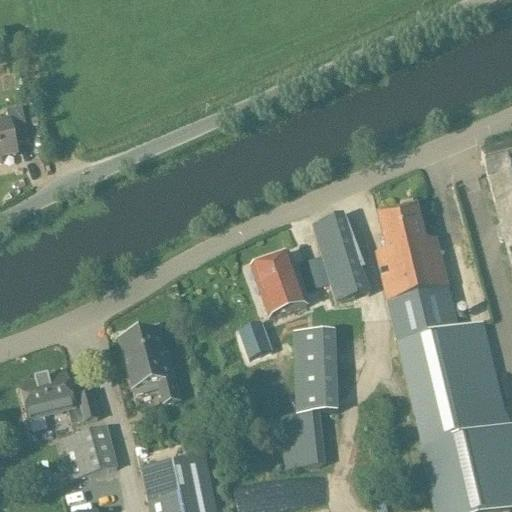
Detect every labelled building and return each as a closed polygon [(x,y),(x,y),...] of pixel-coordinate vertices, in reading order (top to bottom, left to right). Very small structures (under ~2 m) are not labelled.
[(15,147),(29,144),(22,111),(7,114),(9,123),(0,125),(0,161),(17,158),(15,147)] [(511,278),(511,151),(481,159),(511,278)] [(386,254),(375,256),(440,511),(511,511),(511,442),(483,326),(458,332),(436,241),(424,244),(416,210),(377,219),(386,254)] [(321,263),(330,288),(336,307),(371,297),(368,282),(346,220),(311,232),(321,263)] [(270,323),(307,310),(288,259),(251,272),(270,323)] [(317,292),(330,288),(321,263),(308,267),(317,292)] [(266,343),(260,326),(238,334),(244,351),(266,343)] [(119,344),(132,394),(158,387),(163,408),(179,404),(167,358),(163,359),(157,335),(119,344)] [(294,338),(295,364),(335,362),(334,336),(294,338)] [(31,426),(69,415),(73,429),(98,423),(91,398),(72,403),(65,379),(21,391),(31,426)] [(280,422),(285,474),(326,470),(321,418),(280,422)] [(70,483),(117,471),(106,431),(60,443),(70,483)] [(149,511),(214,511),(203,460),(141,473),(149,511)] [(33,470),(10,475),(15,496),(38,491),(33,470)]
